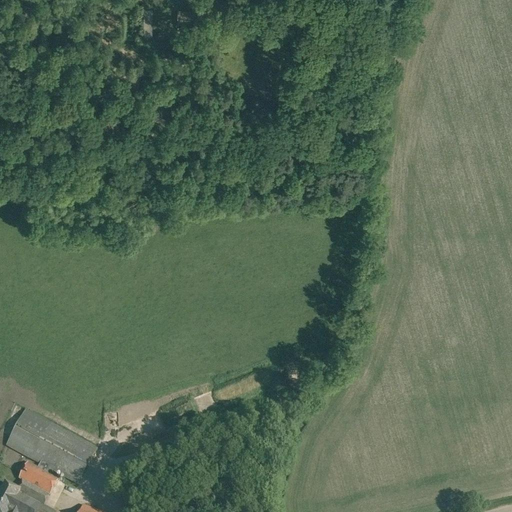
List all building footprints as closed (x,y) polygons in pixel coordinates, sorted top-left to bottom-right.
[(193,25),(194,10),(177,10),(177,25),(193,25)] [(98,449),(26,410),(7,446),(41,464),(53,471),(78,485),(98,449)] [(53,471),(41,464),(38,469),(28,464),(20,480),(22,481),(17,490),(45,506),(58,480),(51,476),(53,471)] [(19,491),(6,483),(0,494),(0,511),(24,511),(25,510),(13,504),(19,491)] [(55,511),(45,506),(19,491),(13,504),(25,510),(24,511),(55,511)]
